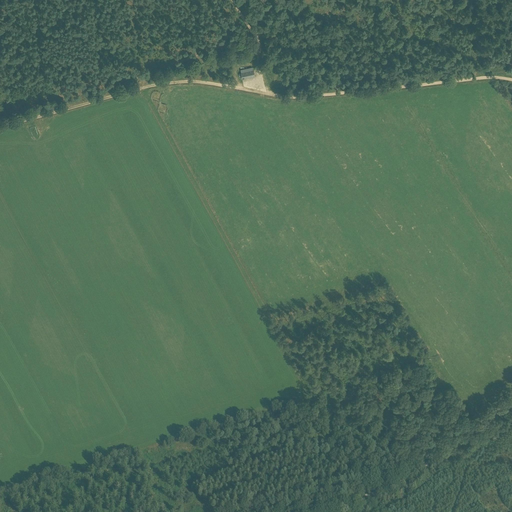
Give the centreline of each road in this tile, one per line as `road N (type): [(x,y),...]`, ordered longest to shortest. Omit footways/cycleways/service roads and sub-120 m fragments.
road 1 (track): [(511,81),(264,94),(254,62),(260,43),(231,0)]
road 2 (track): [(0,128),(177,81),(264,94)]
road 3 (track): [(319,511),(393,486),(511,399)]
